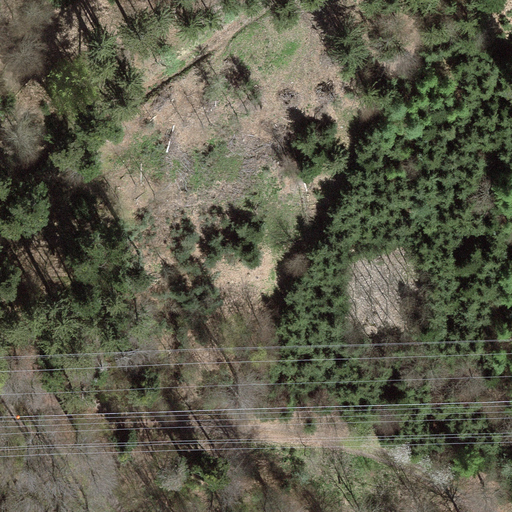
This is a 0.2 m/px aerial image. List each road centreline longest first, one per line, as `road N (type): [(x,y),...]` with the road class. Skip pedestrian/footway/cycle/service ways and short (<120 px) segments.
road 1 (track): [(487,511),(366,453),(281,433),(0,404)]
road 2 (track): [(0,184),(262,0)]
